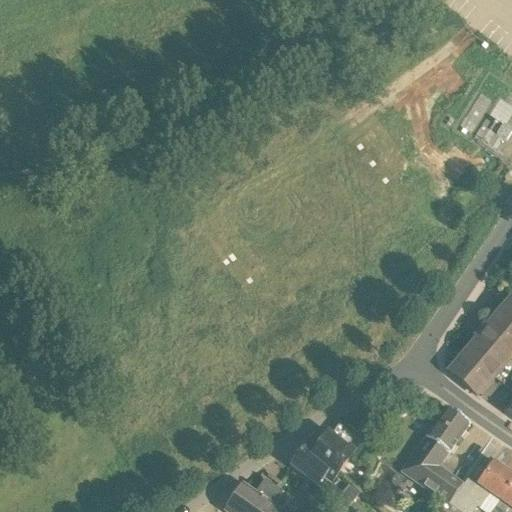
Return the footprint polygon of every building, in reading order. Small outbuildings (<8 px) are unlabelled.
[(497,135),(507,141),(511,133),(511,130),(503,125),(497,135)] [(511,354),(511,301),(450,374),(477,397),(511,354)] [(443,504),(459,484),(439,470),(470,427),(447,411),(402,473),(425,490),(424,491),(443,504)] [(367,437),(376,425),(367,419),(358,431),(367,437)] [(358,432),(345,423),(344,424),(357,433),(355,436),(340,426),(333,435),(329,432),(315,451),(307,445),(306,447),(311,450),(296,470),(292,467),(290,468),(326,494),(366,437),(358,432)] [(493,511),(501,503),(511,486),(511,477),(494,465),(475,491),(465,484),(464,487),(459,484),(443,504),(449,508),(450,507),(457,511),(475,511),(476,510),(479,511),(481,509),(484,511),(493,511)] [(242,486),(224,511),(279,511),(274,508),(284,494),(265,481),(255,495),(242,486)] [(511,511),(511,486),(501,503),(493,511),(511,511)] [(349,487),(343,495),(354,503),(360,496),(349,487)]
